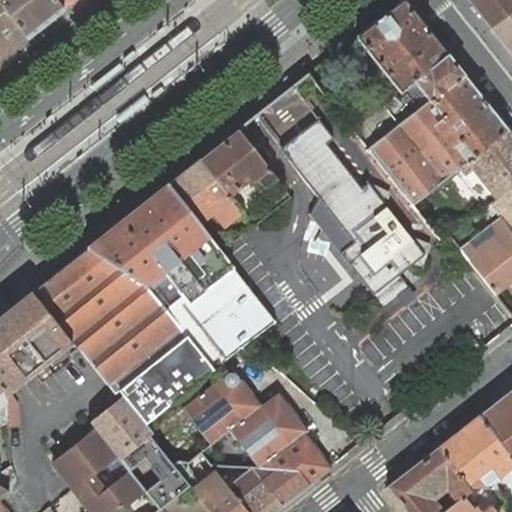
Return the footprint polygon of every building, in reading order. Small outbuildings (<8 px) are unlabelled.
[(0,0),(0,7),(24,38),(61,9),(53,0),(0,0)] [(53,0),(61,9),(72,0),(53,0)] [(403,0),(399,0),(355,36),(370,54),(373,58),(381,68),(384,72),(399,90),(404,87),(412,81),(427,100),(462,73),(403,0)] [(511,0),(467,0),(489,26),(511,8),(511,0)] [(0,7),(0,56),(24,38),(0,7)] [(511,8),(489,26),(511,55),(511,8)] [(366,147),(368,149),(411,204),(458,166),(473,155),(506,129),(462,73),(427,100),(419,107),(376,139),(366,147)] [(419,107),(427,100),(412,81),(404,87),(406,90),(419,107)] [(395,92),(360,120),(376,139),(419,107),(406,90),(398,96),(395,92)] [(340,252),(373,295),(424,255),(368,183),(361,188),(345,167),(327,143),(333,138),(318,119),(280,148),(306,183),(353,242),(340,252)] [(236,129),(198,159),(226,194),(248,178),(254,177),(263,188),(275,178),(236,129)] [(511,183),(511,136),(506,129),(473,155),(458,166),(464,174),(471,168),(477,175),(483,182),(489,190),(481,196),(487,202),(511,183)] [(198,159),(166,184),(197,223),(222,203),(232,216),(239,211),(229,198),(226,194),(198,159)] [(511,183),(487,202),(496,214),(505,208),(511,216),(511,183)] [(271,322),(273,321),(216,248),(197,223),(166,184),(86,248),(30,292),(71,344),(72,345),(80,349),(121,400),(124,404),(126,403),(128,401),(145,422),(212,368),(222,360),(240,346),(271,322)] [(246,219),(249,223),(287,193),(284,189),(246,219)] [(468,243),(459,250),(494,294),(507,283),(511,279),(511,234),(499,218),(490,224),(495,229),(499,235),(477,254),(472,248),(468,243)] [(499,235),(495,229),(472,248),(477,254),(499,235)] [(0,315),(0,382),(2,385),(4,393),(4,396),(71,344),(30,292),(0,315)] [(226,365),(145,428),(143,429),(172,466),(177,461),(188,461),(200,452),(209,464),(222,465),(250,467),(297,470),(309,470),(315,479),(330,467),(302,431),(304,430),(274,391),(256,404),(226,365)] [(511,387),(479,414),(511,457),(511,387)] [(93,423),(97,428),(104,437),(134,413),(126,403),(124,404),(121,400),(93,423)] [(153,511),(177,494),(188,485),(172,466),(143,429),(145,428),(134,413),(104,437),(97,428),(55,461),(93,511),(153,511)] [(511,457),(479,414),(436,448),(466,486),(495,488),(494,481),(510,469),(511,471),(511,457)] [(466,486),(436,448),(387,486),(407,511),(441,511),(446,508),(436,496),(448,487),(457,499),(463,495),(470,490),(466,486)] [(10,467),(0,472),(0,487),(7,492),(8,491),(14,480),(10,467)] [(281,506),(308,485),(297,470),(250,467),(251,468),(227,486),(238,501),(262,482),(281,506)] [(208,511),(246,511),(238,501),(227,486),(213,469),(190,488),(195,494),(208,511)] [(308,485),(315,479),(309,470),(297,470),(308,485)] [(246,511),(273,511),(281,506),(262,482),(238,501),(246,511)] [(177,494),(153,511),(208,511),(195,494),(184,503),(177,494)] [(446,508),(441,511),(489,511),(487,509),(483,511),(481,511),(476,504),(472,507),(463,495),(457,499),(446,508)]
